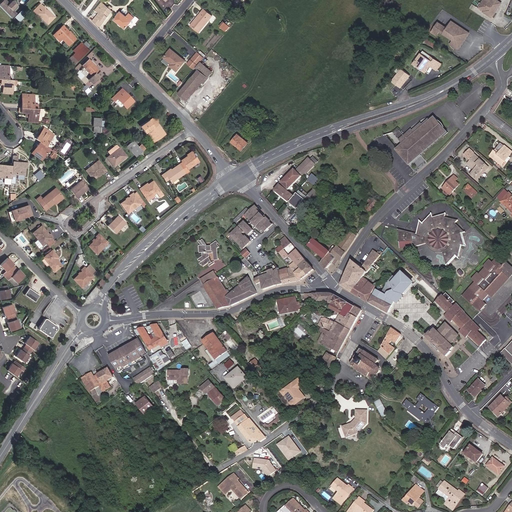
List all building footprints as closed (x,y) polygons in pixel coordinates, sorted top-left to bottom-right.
[(20,0),(19,0),(17,2),(15,0),(12,0),(8,4),(16,13),(21,8),(20,6),(23,3),(20,0)] [(497,14),(504,4),(497,0),(495,0),(495,1),(492,0),(487,0),(481,10),(486,13),(487,12),(488,12),(487,14),(494,19),(494,18),(496,19),(499,14),(497,14)] [(57,17),(41,4),(34,11),(48,26),(57,17)] [(93,20),(100,25),(111,9),(109,7),(107,9),(104,7),(99,4),(95,10),(99,13),(93,20)] [(192,25),(199,32),(212,16),(204,10),(192,25)] [(19,22),(24,17),(19,12),(14,17),(19,22)] [(122,13),(115,21),(128,30),(137,18),(134,16),(133,16),(131,15),(128,18),(122,13)] [(232,27),(225,21),(221,27),(228,33),(232,27)] [(460,47),(469,32),(452,21),(448,28),(439,23),(432,33),(437,36),(440,32),(454,41),(451,45),(456,48),(457,45),(460,47)] [(78,39),(64,26),(54,35),(68,50),(78,39)] [(90,51),(83,43),(74,50),(77,53),(69,60),(74,67),(90,51)] [(173,49),(165,58),(173,65),(171,66),(178,72),(188,61),(173,49)] [(206,58),(199,52),(189,65),(196,70),(198,68),(203,61),(206,58)] [(429,61),(421,55),(416,61),(424,67),(423,68),(427,71),(430,67),(433,69),(438,63),(435,61),(433,64),(429,61)] [(101,71),(90,59),(83,66),(93,76),(90,79),(95,84),(105,75),(100,71),(101,71)] [(215,72),(203,61),(198,68),(200,70),(180,94),(189,102),(215,72)] [(11,66),(0,65),(0,79),(1,79),(10,80),(11,66)] [(412,76),(403,69),(393,80),(403,88),(412,76)] [(85,83),(88,80),(79,70),(76,74),(85,83)] [(10,80),(1,79),(1,84),(4,86),(3,94),(14,95),(16,81),(10,80)] [(136,102),(123,89),(112,99),(116,103),(118,100),(128,110),(136,102)] [(36,95),(23,94),(23,107),(36,109),(36,95)] [(36,109),(23,107),(22,113),(30,114),(29,122),(39,123),(40,109),(36,109)] [(91,141),(109,128),(110,127),(100,126),(101,116),(94,116),(91,141)] [(416,148),(420,152),(445,131),(442,128),(444,125),(442,123),(440,120),(439,119),(436,117),(434,119),(432,117),(428,121),(425,118),(420,124),(418,122),(411,129),(407,133),(404,136),(403,135),(398,139),(404,146),(404,147),(403,146),(399,149),(410,161),(411,153),(416,148)] [(152,118),(150,121),(142,127),(147,134),(148,133),(155,143),(168,134),(159,123),(159,119),(156,119),(152,118)] [(263,134),(267,129),(262,124),(258,129),(263,134)] [(56,135),(45,127),(38,138),(41,141),(48,147),(56,135)] [(250,143),(240,135),(233,143),(244,152),(250,143)] [(144,152),(140,148),(132,140),(126,145),(137,157),(144,152)] [(48,147),(41,141),(33,154),(43,161),(51,150),(48,147)] [(129,157),(121,147),(120,148),(117,145),(109,152),(111,155),(108,157),(115,167),(129,157)] [(489,157),(501,166),(511,153),(503,147),(498,154),(493,151),(489,157)] [(411,153),(410,161),(420,152),(416,148),(411,153)] [(483,172),(487,168),(473,154),(468,149),(463,154),(468,159),(469,158),(470,159),(467,163),(473,169),(468,175),(473,179),(480,170),(483,172)] [(186,170),(197,161),(191,153),(179,161),(181,163),(177,165),(184,174),(187,171),(186,170)] [(297,169),(303,175),(315,163),(310,158),(309,157),(297,169)] [(108,171),(100,160),(87,171),(95,181),(108,171)] [(13,162),(13,166),(12,174),(27,176),(27,169),(29,169),(30,163),(13,162)] [(13,166),(0,164),(0,177),(12,178),(12,174),(13,166)] [(166,181),(169,184),(184,174),(177,165),(169,171),(163,175),(166,181)] [(163,183),(166,181),(163,175),(169,171),(168,169),(159,176),(163,183)] [(289,192),(302,178),(295,171),(293,173),(292,172),(290,175),(290,174),(284,180),(285,180),(283,183),(281,185),(289,192)] [(330,186),(336,191),(347,177),(341,173),(330,186)] [(316,185),(319,178),(312,174),(308,181),(316,185)] [(442,187),(449,193),(458,183),(454,180),(456,178),(453,175),(442,187)] [(83,180),(72,189),(78,197),(90,189),(83,180)] [(162,191),(155,181),(149,184),(148,183),(141,189),(148,201),(162,191)] [(471,193),(475,189),(467,182),(463,186),(471,193)] [(291,198),(278,186),(273,191),(286,203),(291,198)] [(43,212),(52,205),(60,199),(54,190),(41,201),(39,198),(34,201),(43,212)] [(311,208),(320,198),(312,191),(303,201),(311,208)] [(145,203),(138,192),(136,194),(134,193),(130,196),(131,197),(129,198),(129,197),(126,199),(127,200),(121,204),(129,214),(145,203)] [(511,196),(507,192),(499,201),(510,211),(508,213),(511,215),(511,214),(511,196)] [(295,210),(303,201),(295,194),(288,203),(295,210)] [(381,202),(376,198),(374,201),(371,199),(370,202),(372,203),(368,210),(371,213),(381,202)] [(52,205),(53,207),(62,200),(60,199),(52,205)] [(34,216),(31,206),(13,211),(16,221),(34,216)] [(258,209),(255,206),(253,208),(249,212),(246,215),(260,231),(262,230),(264,232),(271,225),(269,223),(270,222),(266,217),(265,219),(256,210),(258,209)] [(246,215),(249,212),(246,210),(235,221),(238,224),(246,215)] [(127,223),(119,215),(108,227),(117,234),(127,223)] [(465,249),(463,237),(466,237),(459,227),(461,225),(449,221),(451,217),(438,220),(438,216),(428,224),(426,222),(417,232),(399,225),(398,246),(411,246),(425,244),(429,244),(430,245),(431,248),(432,250),(435,252),(438,254),(444,254),(445,258),(446,265),(455,257),(458,260),(462,248),(465,249)] [(245,221),(231,233),(234,236),(233,237),(243,249),(249,243),(245,238),(244,239),(241,236),(244,233),(247,236),(253,230),(245,221)] [(44,247),(55,238),(52,233),(51,234),(43,225),(34,233),(44,247)] [(335,259),(339,262),(346,249),(358,233),(352,228),(334,252),(330,250),(328,254),(333,258),(335,259)] [(110,244),(100,234),(97,237),(98,239),(96,241),(95,239),(93,241),(94,243),(90,247),(98,256),(110,244)] [(291,242),(286,235),(278,241),(284,248),(286,246),(291,242)] [(217,261),(216,250),(219,247),(214,242),(210,246),(210,248),(207,249),(206,243),(202,238),(197,242),(199,246),(200,245),(202,255),(198,259),(202,266),(206,262),(208,264),(211,261),(208,257),(208,253),(211,252),(213,262),(217,261)] [(322,261),(328,254),(313,241),(306,248),(322,261)] [(443,258),(445,258),(444,254),(438,254),(435,252),(432,250),(431,248),(430,245),(429,244),(425,244),(428,250),(431,253),(434,256),(437,257),(438,257),(441,258),(443,258)] [(240,253),(244,257),(250,252),(246,248),(240,253)] [(289,253),(284,248),(279,252),(284,257),(289,253)] [(300,263),(305,260),(296,249),(291,253),(300,263)] [(61,258),(54,250),(44,258),(56,272),(64,266),(59,260),(61,258)] [(291,252),(289,253),(292,258),(295,261),(298,265),(300,263),(291,253),(291,252)] [(340,287),(352,293),(378,260),(382,254),(379,253),(378,255),(374,252),(363,270),(353,264),(340,287)] [(287,262),(292,258),(289,253),(284,257),(287,262)] [(325,268),(330,262),(333,258),(328,254),(322,261),(320,264),(325,268)] [(4,275),(12,269),(9,267),(10,265),(4,259),(0,262),(0,270),(2,272),(4,275)] [(316,273),(305,260),(300,263),(309,276),(313,272),(314,274),(316,273)] [(368,303),(375,291),(377,287),(370,282),(382,264),(378,260),(352,293),(368,303)] [(507,277),(508,278),(511,273),(511,266),(506,261),(501,266),(495,261),(492,263),(490,260),(483,267),(484,268),(478,274),(477,273),(471,279),(474,282),(461,296),(478,311),(485,304),(482,301),(488,295),(484,292),(496,279),(500,283),(507,277)] [(302,281),(309,276),(300,263),(298,265),(293,269),(302,281)] [(88,268),(86,267),(82,270),(83,271),(81,273),(81,272),(79,274),(80,275),(75,279),(84,288),(96,277),(94,276),(98,272),(91,265),(88,268)] [(262,283),(263,290),(267,289),(283,284),(280,273),(279,268),(275,270),(274,268),(268,270),(269,272),(260,275),(261,276),(262,283)] [(13,285),(21,278),(15,271),(14,272),(12,269),(4,275),(7,279),(13,285)] [(300,282),(302,281),(293,269),(280,273),(283,284),(300,282)] [(391,305),(393,301),(396,303),(402,296),(401,294),(412,282),(400,270),(394,276),(392,275),(386,281),(382,292),(387,296),(391,305)] [(231,306),(223,291),(227,289),(220,275),(216,277),(217,281),(207,285),(217,310),(223,309),(231,306)] [(488,295),(490,297),(508,278),(507,277),(500,283),(496,279),(484,292),(488,295)] [(223,291),(231,306),(257,293),(252,278),(229,295),(227,289),(223,291)] [(20,293),(30,300),(36,292),(25,285),(20,293)] [(10,290),(0,291),(0,295),(1,300),(12,298),(10,290)] [(392,307),(391,305),(387,296),(382,292),(375,291),(368,303),(369,304),(388,313),(392,307)] [(328,302),(331,304),(336,296),(331,293),(310,292),(310,296),(312,296),(312,297),(318,301),(328,301),(328,302)] [(485,338),(474,327),(476,325),(457,306),(458,305),(454,302),(452,304),(451,305),(449,303),(450,303),(452,300),(448,296),(447,297),(442,293),(441,295),(439,293),(434,300),(446,311),(442,314),(449,320),(451,318),(460,327),(458,329),(465,335),(468,332),(480,344),(485,338)] [(341,314),(342,315),(348,304),(336,296),(331,304),(329,307),(341,314)] [(298,297),(280,300),(283,315),(301,312),(298,297)] [(349,315),(351,316),(355,309),(348,304),(342,315),(341,314),(340,316),(347,320),(349,315)] [(16,313),(14,305),(4,308),(6,316),(8,316),(10,322),(18,319),(16,313)] [(351,316),(357,320),(361,313),(355,309),(351,316)] [(337,324),(349,331),(357,320),(351,316),(349,315),(347,320),(340,316),(337,320),(331,317),(329,320),(337,324)] [(343,341),(349,331),(337,324),(329,320),(324,318),(323,317),(321,319),(320,319),(316,326),(320,328),(319,330),(325,334),(322,339),(319,343),(323,346),(327,340),(331,342),(335,335),(343,341)] [(49,320),(46,319),(41,328),(41,330),(52,337),(53,337),(59,328),(49,320)] [(19,320),(9,323),(11,331),(21,328),(19,320)] [(452,340),(454,338),(457,334),(444,322),(435,331),(433,328),(429,332),(429,331),(424,336),(430,342),(438,350),(445,356),(450,351),(449,350),(452,346),(449,343),(452,340)] [(138,329),(150,350),(160,344),(162,347),(168,343),(157,324),(151,325),(158,336),(152,340),(144,327),(138,329)] [(404,336),(394,328),(383,348),(392,356),(398,349),(391,344),(394,341),(398,344),(404,336)] [(205,343),(218,360),(230,352),(216,333),(205,343)] [(323,346),(336,353),(343,341),(335,335),(331,342),(327,340),(323,346)] [(40,342),(31,336),(26,343),(27,344),(23,351),(30,355),(34,348),(35,349),(40,342)] [(144,357),(142,352),(146,350),(139,338),(106,357),(118,373),(144,357)] [(438,350),(430,342),(429,344),(437,351),(438,350)] [(500,353),(511,364),(511,363),(511,347),(509,345),(505,349),(504,349),(500,353)] [(30,355),(23,351),(21,349),(17,356),(26,362),(30,355)] [(169,364),(172,361),(164,349),(161,351),(169,364)] [(377,368),(381,363),(360,350),(350,366),(373,381),(376,376),(379,377),(381,376),(383,374),(383,372),(381,370),(377,368)] [(159,370),(169,364),(161,351),(151,358),(159,370)] [(339,358),(329,353),(322,366),(332,371),(339,358)] [(246,377),(231,359),(223,365),(230,373),(225,378),(232,386),(239,379),(241,381),(246,377)] [(258,371),(261,368),(255,360),(248,365),(258,377),(261,374),(258,371)] [(21,368),(13,363),(8,370),(17,377),(22,369),(26,373),(28,369),(23,365),(21,368)] [(153,367),(137,379),(142,386),(158,374),(153,367)] [(94,372),(83,378),(92,392),(103,387),(106,392),(115,388),(111,382),(117,378),(111,368),(97,377),(94,372)] [(187,375),(182,375),(182,371),(168,370),(168,380),(174,380),(175,378),(177,381),(177,384),(187,384),(187,375)] [(314,384),(321,380),(317,375),(311,379),(314,384)] [(483,391),(484,391),(492,383),(487,378),(476,390),(480,394),(483,391)] [(233,388),(241,381),(239,379),(232,386),(233,388)] [(284,392),(295,406),(306,398),(300,390),(305,386),(301,380),(284,392)] [(154,392),(162,386),(158,381),(150,387),(154,392)] [(224,401),(209,382),(200,389),(206,396),(208,394),(210,397),(210,398),(217,407),(224,401)] [(484,391),(486,393),(494,384),(492,383),(484,391)] [(421,400),(417,405),(408,397),(403,403),(427,423),(440,406),(423,392),(418,398),(421,400)] [(491,414),(495,417),(505,406),(499,400),(500,399),(497,396),(487,407),(492,412),(491,414)] [(148,419),(157,412),(145,397),(138,402),(143,408),(141,410),(148,419)] [(378,408),(384,405),(381,399),(375,401),(378,408)] [(187,411),(192,408),(187,403),(183,406),(187,411)] [(259,416),(263,421),(275,413),(271,408),(259,416)] [(368,409),(356,409),(356,419),(352,423),(342,427),(339,428),(342,439),(346,438),(360,433),(368,423),(368,409)] [(266,420),(263,422),(265,425),(269,425),(270,426),(282,416),(278,411),(275,414),(276,416),(269,421),(267,421),(266,420)] [(261,438),(268,434),(250,413),(248,414),(246,412),(236,420),(240,424),(252,440),(255,439),(259,436),(261,438)] [(309,422),(305,419),(298,425),(306,434),(309,431),(309,422)] [(455,436),(451,432),(441,445),(445,448),(448,445),(454,449),(463,438),(457,433),(455,436)] [(291,460),(303,451),(290,435),(278,444),(291,460)] [(463,454),(476,464),(483,454),(470,445),(463,454)] [(251,450),(248,447),(237,454),(241,456),(251,450)] [(503,466),(491,457),(485,466),(497,475),(503,466)] [(266,474),(276,474),(276,459),(256,459),(255,469),(266,469),(266,474)] [(231,475),(235,479),(238,477),(240,476),(236,471),(231,475)] [(241,496),(249,489),(238,477),(235,479),(231,475),(220,485),(226,492),(233,486),(241,496)] [(457,495),(459,492),(445,481),(440,488),(451,496),(446,503),(454,509),(462,498),(457,495)] [(341,509),(349,498),(345,494),(347,491),(338,483),(332,490),(339,495),(334,502),(341,509)] [(420,496),(423,491),(416,486),(413,489),(416,491),(415,492),(420,496)] [(478,493),(483,496),(486,491),(481,488),(478,493)] [(418,498),(420,496),(415,492),(416,491),(413,489),(405,499),(410,503),(413,505),(414,504),(418,507),(422,501),(418,498)] [(345,494),(349,498),(353,494),(348,490),(347,491),(345,494)] [(235,502),(238,499),(231,491),(228,494),(235,502)] [(483,496),(488,500),(491,495),(486,491),(483,496)] [(305,511),(296,502),(290,508),(293,511),(305,511)] [(361,510),(363,507),(364,505),(360,502),(356,506),(361,510)]
